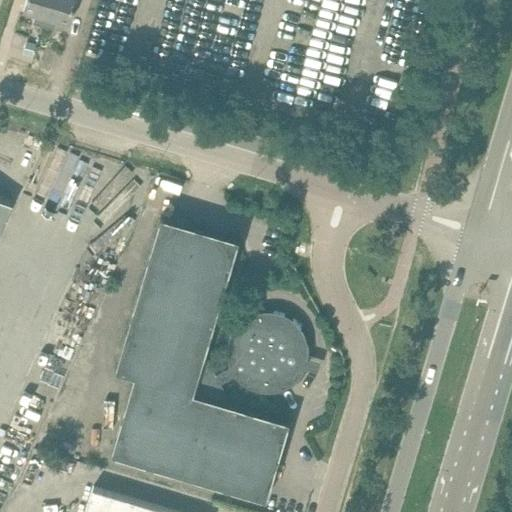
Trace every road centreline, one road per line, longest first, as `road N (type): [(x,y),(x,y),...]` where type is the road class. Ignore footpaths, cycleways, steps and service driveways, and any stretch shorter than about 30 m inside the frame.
road 1 (unclassified): [(0,91),(340,193)]
road 2 (unclassified): [(340,193),(328,242),(332,284),(360,350),(361,386),(324,511)]
road 3 (tertiary): [(474,230),(392,511)]
road 4 (tertiary): [(451,511),(511,319)]
road 5 (unclassified): [(340,193),(474,230)]
road 6 (secondary): [(511,101),(474,230)]
